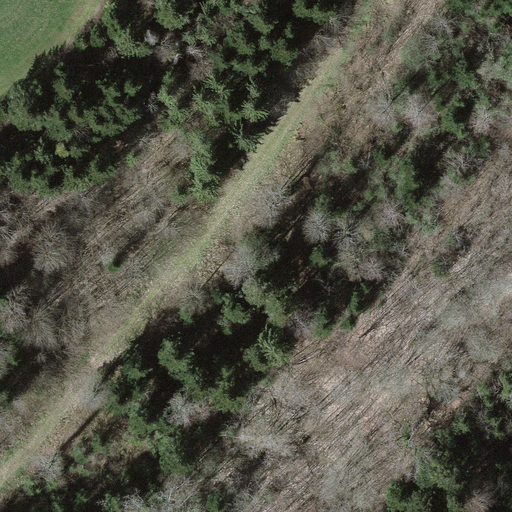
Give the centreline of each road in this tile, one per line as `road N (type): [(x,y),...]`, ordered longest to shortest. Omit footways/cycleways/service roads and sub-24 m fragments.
road 1 (track): [(353,0),(313,78),(184,260),(0,477)]
road 2 (track): [(313,78),(302,329),(320,380),(334,394),(381,407),(456,386),(484,355),(511,290)]
